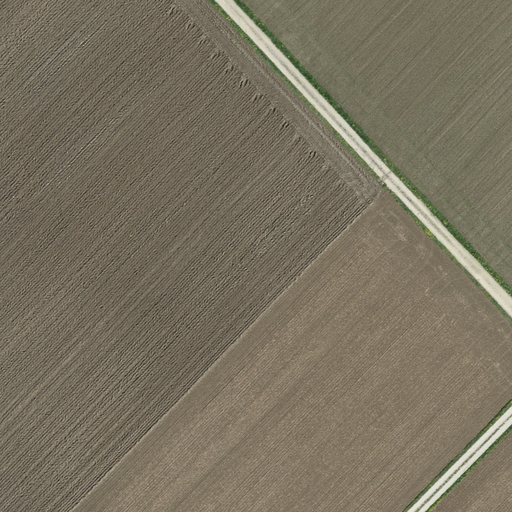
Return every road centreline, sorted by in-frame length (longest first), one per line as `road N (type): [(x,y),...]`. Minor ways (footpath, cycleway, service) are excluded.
road 1 (track): [(511,311),(221,0)]
road 2 (track): [(511,414),(415,511)]
